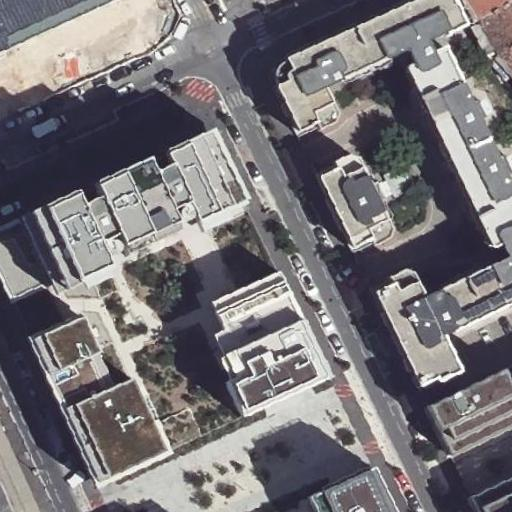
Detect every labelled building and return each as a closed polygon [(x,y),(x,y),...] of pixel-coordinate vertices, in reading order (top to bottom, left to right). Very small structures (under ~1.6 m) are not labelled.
[(0,0),(0,55),(116,0),(0,0)] [(389,280),(390,284),(375,293),(372,295),(395,341),(417,388),(435,379),(438,383),(458,372),(442,336),(452,332),(454,333),(511,305),(511,198),(503,178),(505,176),(498,160),(494,161),(476,122),(479,121),(471,105),(468,106),(441,51),(429,56),(422,43),(435,39),(443,34),(445,36),(461,27),(449,0),(414,0),(320,42),(302,50),(283,59),(271,86),(275,93),(288,124),(293,134),(297,132),(312,126),(315,130),(331,124),(334,113),(323,88),(334,83),(336,84),(385,63),(386,60),(394,57),(404,52),(410,64),(401,69),(487,249),(492,251),(493,251),(500,247),(507,261),(497,266),(494,268),(489,267),(438,291),(437,294),(425,299),(413,275),(402,271),(389,280)] [(511,0),(468,0),(478,19),(511,0)] [(511,0),(478,19),(499,54),(511,46),(511,0)] [(435,39),(422,43),(429,56),(441,51),(435,39)] [(511,46),(499,54),(511,69),(511,46)] [(404,52),(394,57),(401,69),(410,64),(404,52)] [(0,229),(0,273),(11,297),(57,277),(62,287),(108,267),(97,245),(116,236),(125,256),(179,233),(170,212),(186,204),(196,222),(243,201),(211,134),(0,229)] [(316,178),(351,250),(354,249),(368,241),(372,246),(387,239),(390,230),(378,204),(381,203),(373,186),(370,187),(357,159),(345,155),(331,162),(335,169),(319,176),(316,178)] [(500,247),(493,251),(497,266),(507,261),(500,247)] [(328,377),(279,270),(209,302),(222,331),(225,330),(244,372),(224,382),(241,417),(328,377)] [(30,339),(96,483),(163,452),(129,378),(103,390),(88,357),(97,353),(80,316),(30,339)] [(452,459),(511,429),(511,389),(511,390),(503,373),(427,410),(452,459)] [(0,488),(10,511),(42,511),(0,416),(0,488)] [(393,511),(372,468),(307,497),(313,511),(393,511)] [(511,511),(511,480),(472,500),(476,509),(477,511),(511,511)] [(0,511),(10,511),(0,488),(0,511)]
